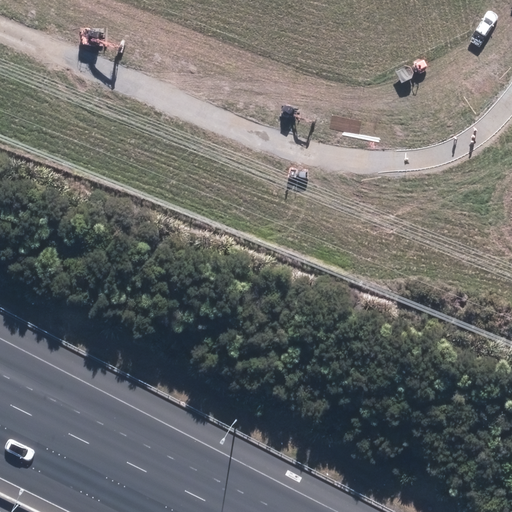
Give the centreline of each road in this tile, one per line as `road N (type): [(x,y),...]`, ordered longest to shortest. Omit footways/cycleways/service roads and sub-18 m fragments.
road 1 (motorway): [(0,364),(251,511)]
road 2 (motorway): [(0,425),(174,511)]
